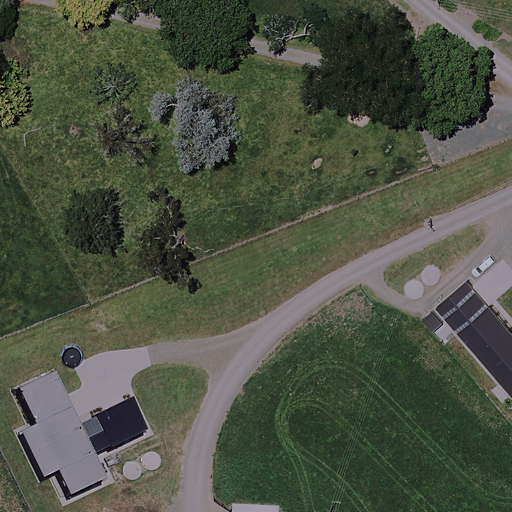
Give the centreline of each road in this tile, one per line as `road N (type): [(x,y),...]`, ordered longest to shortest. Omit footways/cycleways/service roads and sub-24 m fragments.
road 1 (unknown): [(511,120),(0,10)]
road 2 (track): [(191,511),(200,450),(219,398),(273,329),(349,272),(511,197)]
road 3 (track): [(413,0),(511,86)]
